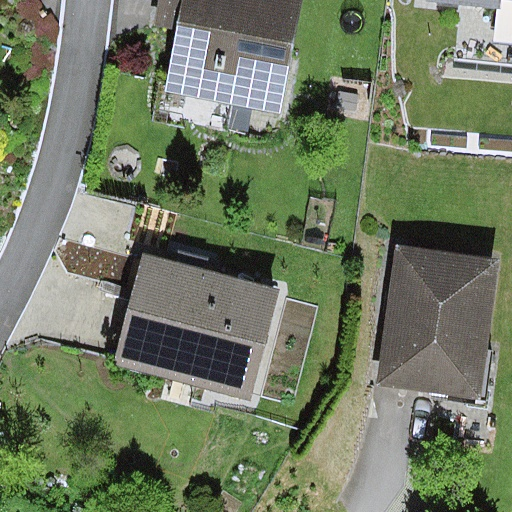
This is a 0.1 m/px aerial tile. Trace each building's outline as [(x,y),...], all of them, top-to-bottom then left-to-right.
[(299,0),(159,0),(155,27),(177,32),(167,91),(279,111),(299,0)] [(511,0),(424,0),(425,1),(459,5),(511,11),(511,0)] [(511,67),(511,11),(459,5),(453,60),(511,67)] [(142,255),(115,363),(255,398),(282,289),(212,271),(216,255),(169,243),(165,260),(142,255)] [(497,260),(396,246),(377,384),(478,398),(497,260)]
